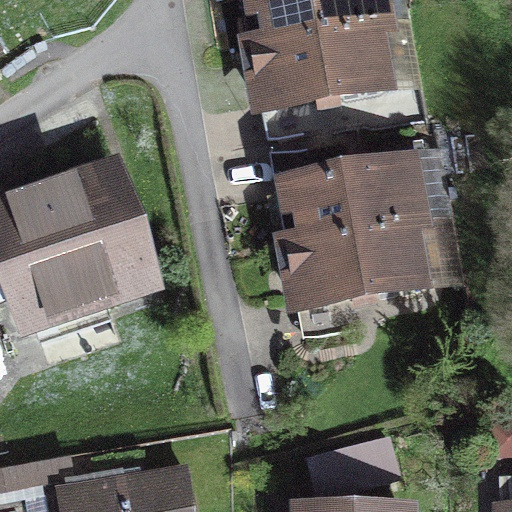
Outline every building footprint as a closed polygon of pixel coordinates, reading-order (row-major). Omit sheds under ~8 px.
[(324,38),(370,31),(385,28),(379,0),(257,0),(266,46),(324,38)] [(324,38),(266,46),(251,49),(262,110),(380,88),(370,31),(324,38)] [(348,238),(405,229),(420,227),(409,166),(291,187),(301,245),(348,238)] [(112,175),(0,212),(0,248),(27,330),(151,289),(112,175)] [(348,238),(301,245),(287,247),(297,308),(416,287),(405,229),(348,238)] [(319,502),(400,482),(390,443),(309,464),(319,502)] [(68,460),(22,468),(26,490),(72,482),(68,460)] [(59,498),(61,511),(191,511),(186,475),(59,498)] [(500,487),(500,511),(511,511),(511,479),(506,480),(500,487)]
